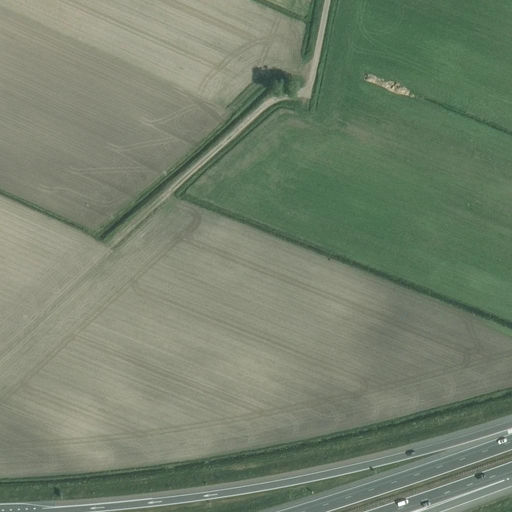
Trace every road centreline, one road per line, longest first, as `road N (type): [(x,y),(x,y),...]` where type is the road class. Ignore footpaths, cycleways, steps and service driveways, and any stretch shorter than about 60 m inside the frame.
road 1 (motorway): [(511,424),(239,493),(25,511)]
road 2 (unclassified): [(107,250),(273,104),(303,93),(326,0)]
road 3 (motorway): [(511,438),(294,511)]
road 4 (motorway): [(387,511),(504,471)]
